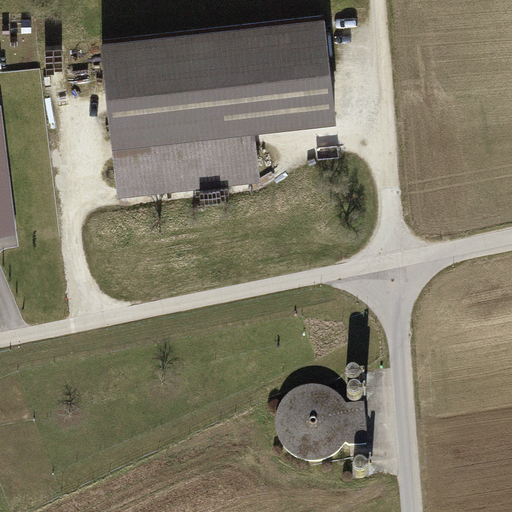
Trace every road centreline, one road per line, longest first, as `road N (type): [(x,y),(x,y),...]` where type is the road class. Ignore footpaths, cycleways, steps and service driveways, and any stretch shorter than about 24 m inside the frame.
road 1 (residential): [(391,260),(0,340)]
road 2 (track): [(391,260),(377,0)]
road 3 (residential): [(413,511),(391,260)]
road 4 (residential): [(511,238),(391,260)]
